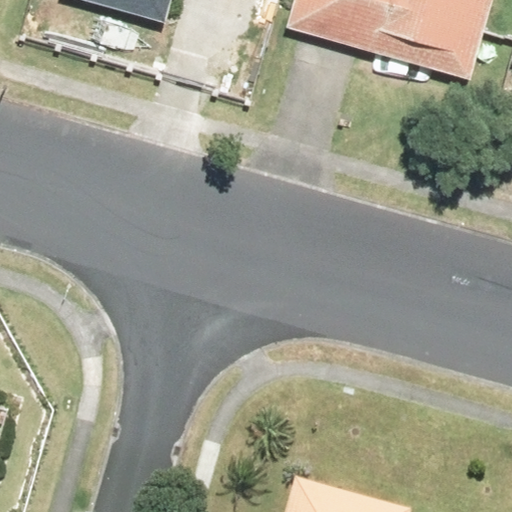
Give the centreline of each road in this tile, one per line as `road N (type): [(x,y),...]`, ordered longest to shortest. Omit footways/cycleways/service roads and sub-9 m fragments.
road 1 (residential): [(213,233),(511,315)]
road 2 (residential): [(213,233),(130,511)]
road 3 (residential): [(0,165),(213,233)]
